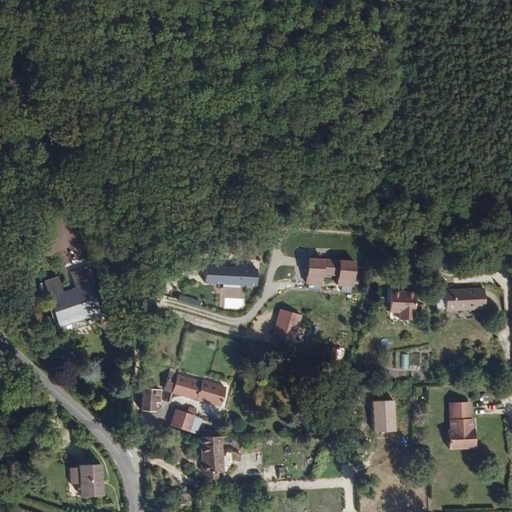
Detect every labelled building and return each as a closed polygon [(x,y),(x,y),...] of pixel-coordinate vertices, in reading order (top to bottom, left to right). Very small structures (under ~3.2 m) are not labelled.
[(61,264),(47,268),(62,305),(89,298),(91,304),(105,299),(94,271),(98,270),(91,252),(73,258),(78,275),(67,279),(61,264)] [(256,266),(205,265),(204,281),(256,283),(256,266)] [(353,268),(306,266),(305,283),(352,285),(353,268)] [(484,286),(445,288),(446,308),(485,305),(484,286)] [(416,321),(418,294),(393,292),(392,312),(402,313),(402,320),(416,321)] [(302,315),(280,308),(272,332),(294,340),(302,315)] [(200,399),(203,387),(195,384),(172,378),(171,392),(200,399)] [(217,404),(222,384),(196,378),(195,384),(203,387),(212,388),(210,402),(217,404)] [(158,415),(159,393),(146,391),(145,400),(145,413),(158,415)] [(393,400),(371,401),(373,430),(394,429),(393,400)] [(467,437),(467,430),(467,421),(466,421),(465,405),(450,406),(450,419),(447,420),(446,431),(444,432),(444,450),(471,449),(471,437),(467,437)] [(196,437),(201,416),(202,410),(192,408),(190,415),(181,414),(178,433),(196,437)] [(229,475),(226,449),(229,449),(229,441),(205,443),(208,478),(223,476),(229,475)] [(104,466),(78,467),(78,469),(73,469),(73,486),(83,485),(83,499),(105,497),(104,466)] [(224,483),(223,476),(208,478),(209,485),(224,483)]
